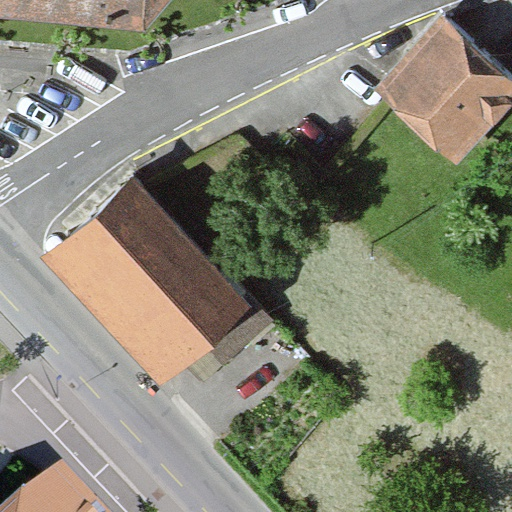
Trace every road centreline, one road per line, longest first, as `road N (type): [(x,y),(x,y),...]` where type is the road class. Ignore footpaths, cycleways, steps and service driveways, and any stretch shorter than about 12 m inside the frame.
road 1 (residential): [(0,205),(205,80),(402,0)]
road 2 (tertiary): [(227,511),(0,269)]
